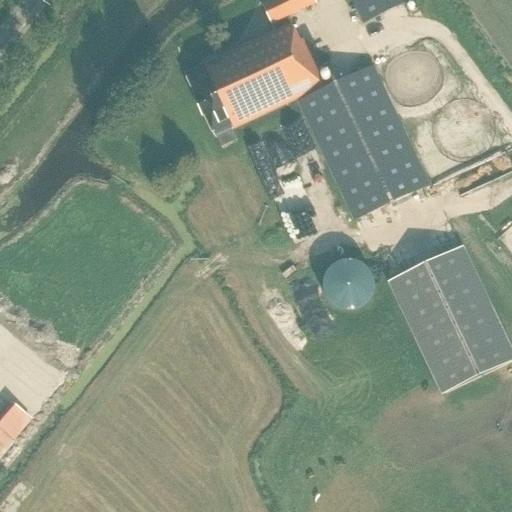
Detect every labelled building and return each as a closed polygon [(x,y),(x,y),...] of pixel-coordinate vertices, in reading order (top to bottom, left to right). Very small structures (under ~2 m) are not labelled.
[(275,0),(262,6),(274,32),(185,74),(196,98),(194,99),(202,117),(204,116),(215,138),(296,99),(354,221),(430,186),(374,68),(331,88),(329,84),(324,86),(303,40),(300,42),(288,18),(317,4),(315,0),(275,0)] [(351,0),(363,25),(416,0),(351,0)] [(441,97),(450,115),(480,102),(472,83),(441,97)] [(246,146),(262,183),(302,165),(285,129),(246,146)] [(430,175),(459,165),(450,139),(420,150),(430,175)] [(242,192),(232,197),(250,233),(261,228),(242,192)] [(258,200),(251,203),(259,224),(266,221),(258,200)] [(511,361),(511,350),(463,248),(389,283),(442,395),(511,361)] [(347,313),(350,313),(353,313),(356,312),(359,311),(362,310),(365,308),(368,305),(369,303),(370,302),(372,300),(373,297),(374,296),(374,293),(375,291),(375,288),(375,284),(375,282),(374,281),(373,278),(372,275),(370,272),(368,269),(365,267),(363,265),(360,263),(356,262),(354,262),(350,261),(348,261),(346,262),(343,262),(339,263),(337,264),(334,266),(331,268),(329,270),(328,272),(327,273),(326,275),(326,277),(325,278),(324,280),(324,283),(323,284),(323,287),(323,289),(324,291),(324,292),(324,294),(325,297),(326,298),(327,300),(329,303),(330,304),(331,306),(334,308),(337,310),(340,311),(344,312),(347,313)] [(0,452),(8,442),(11,444),(31,420),(10,403),(0,415),(0,452)]
